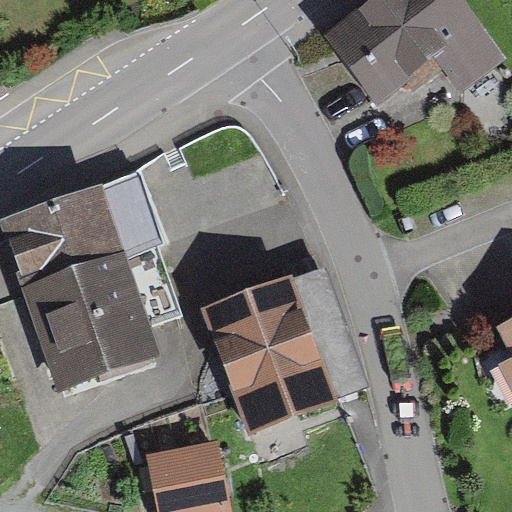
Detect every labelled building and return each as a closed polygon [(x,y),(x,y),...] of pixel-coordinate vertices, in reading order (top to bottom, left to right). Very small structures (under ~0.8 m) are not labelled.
[(511,54),(465,0),(384,0),(336,42),(382,96),(411,72),(422,85),(444,67),(470,97),(511,61),(511,54)] [(151,177),(7,234),(69,392),(175,351),(167,330),(191,320),(162,247),(176,241),(151,177)] [(293,274),(207,308),(255,428),(341,394),(293,274)] [(511,319),(492,331),(511,365),(511,319)] [(219,441),(153,453),(163,511),(194,511),(231,506),(219,441)]
